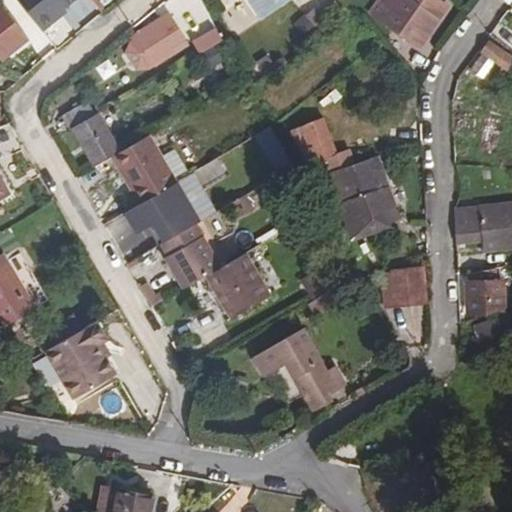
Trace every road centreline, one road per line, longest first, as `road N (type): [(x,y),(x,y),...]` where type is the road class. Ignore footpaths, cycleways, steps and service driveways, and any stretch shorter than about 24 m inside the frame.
road 1 (residential): [(260,470),(418,375),(444,334),(432,96),(495,0)]
road 2 (residential): [(144,0),(17,103),(183,396),(166,456)]
road 3 (residential): [(166,456),(0,429)]
